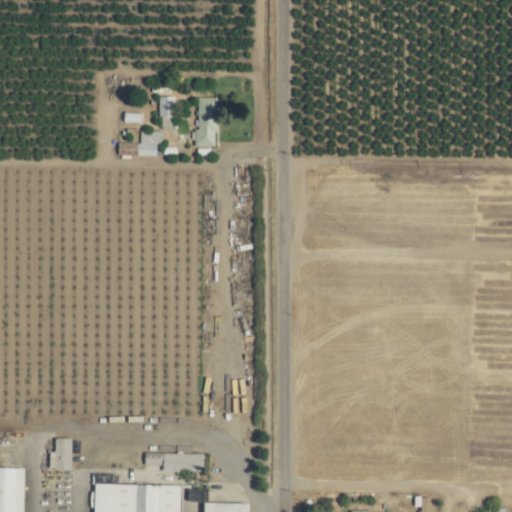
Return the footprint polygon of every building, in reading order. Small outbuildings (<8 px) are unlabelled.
[(172,96),(157,96),(156,129),(171,129),(172,96)] [(213,98),(194,97),(193,147),(213,147),(213,98)] [(154,156),(154,145),(161,145),(160,131),(137,131),(138,142),(115,143),(116,156),(154,156)] [(69,438),(52,437),(51,470),(68,470),(69,438)] [(200,471),(200,453),(160,452),(159,469),(200,471)] [(0,511),(19,511),(20,467),(0,466),(0,511)] [(177,511),(178,484),(91,482),(90,511),(177,511)] [(416,511),(426,511),(427,498),(417,497),(416,511)] [(243,511),(244,502),(201,501),(200,511),(243,511)]
